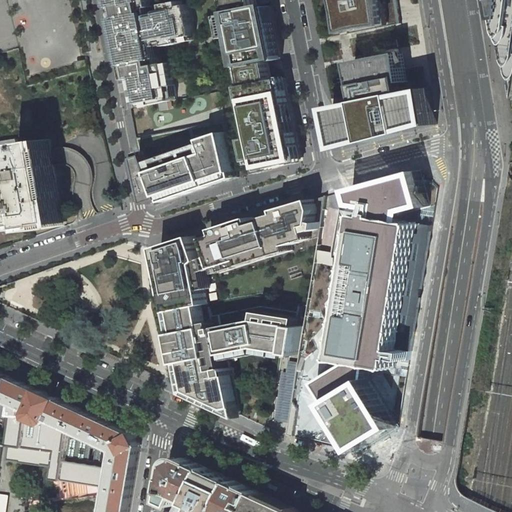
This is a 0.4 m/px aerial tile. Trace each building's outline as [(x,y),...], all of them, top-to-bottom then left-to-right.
[(148,106),(184,98),(181,83),(176,84),(174,75),(179,74),(177,62),(162,65),(158,66),(156,58),(154,47),(157,46),(160,46),(160,43),(167,41),(168,44),(168,46),(182,43),(182,38),(196,36),(197,35),(190,4),(183,6),(166,9),(161,10),(162,17),(151,19),(148,8),(148,7),(147,8),(145,2),(149,1),(148,0),(111,0),(112,2),(113,2),(117,1),(119,13),(115,14),(118,30),(120,29),(125,51),(126,51),(129,65),(125,65),(128,79),(140,77),(144,76),(147,90),(145,91),(148,106)] [(239,0),(242,12),(237,13),(241,35),(247,66),(270,61),(283,59),(272,6),(264,7),(262,0),(239,0)] [(342,0),(349,33),(401,23),(400,15),(398,0),(342,0)] [(511,0),(493,0),(509,96),(511,71),(511,0)] [(166,9),(183,6),(182,1),(165,4),(166,9)] [(236,36),(241,35),(237,13),(233,13),(228,15),(232,37),(236,36)] [(120,29),(118,30),(125,65),(129,65),(126,51),(125,51),(120,29)] [(247,66),(241,35),(236,36),(243,66),(245,66),(247,66)] [(341,150),(438,124),(432,87),(410,92),(408,82),(409,81),(407,68),(406,68),(403,52),(354,62),(360,91),(362,91),(364,101),(333,107),(341,150)] [(80,71),(91,68),(89,60),(78,62),(80,71)] [(268,170),(291,164),(291,161),(301,159),(298,148),(300,148),(287,78),(274,81),(270,61),(247,66),(245,66),(249,86),(250,86),(253,96),(247,97),(254,133),(258,132),(259,137),(255,138),(247,140),(251,161),(260,159),(268,170)] [(229,121),(139,138),(152,204),(156,202),(157,205),(184,196),(183,193),(190,191),(191,194),(215,185),(214,182),(226,177),(228,181),(231,180),(231,178),(233,178),(240,177),(229,121)] [(0,225),(30,220),(31,223),(48,221),(49,225),(59,223),(59,222),(63,221),(60,198),(58,199),(52,159),(51,150),(52,150),(51,145),(50,139),(18,144),(25,192),(10,194),(9,188),(0,188),(0,225)] [(430,244),(438,188),(421,170),(352,190),(356,206),(375,209),(373,217),(364,215),(340,360),(351,361),(372,364),(410,370),(426,271),(430,244)] [(197,236),(161,248),(177,334),(209,328),(208,324),(204,305),(210,304),(207,290),(213,288),(209,271),(219,268),(222,273),(294,250),(293,245),(321,237),(327,196),(281,210),(282,213),(257,221),(256,217),(219,229),(221,235),(210,238),(215,256),(205,260),(197,236)] [(209,328),(177,334),(195,396),(243,418),(228,353),(263,346),(301,353),(306,319),(263,311),(262,319),(218,328),(217,322),(208,324),(209,328)] [(372,364),(351,361),(350,364),(317,383),(359,452),(400,427),(370,379),(372,364)] [(0,430),(5,432),(9,399),(13,377),(0,371),(0,430)] [(17,379),(13,377),(9,399),(13,402),(17,404),(15,414),(16,414),(12,444),(11,443),(9,460),(55,467),(53,479),(113,488),(108,511),(130,511),(141,445),(136,434),(60,400),(61,399),(43,391),(42,391),(17,379)] [(288,434),(293,436),(297,407),(292,407),(288,434)] [(250,511),(260,492),(185,457),(185,458),(180,458),(178,459),(177,460),(174,464),(173,463),(167,500),(179,505),(183,496),(192,499),(193,503),(190,510),(193,511),(198,511),(202,506),(213,511),(212,511),(250,511)] [(302,511),(260,492),(250,511),(302,511)] [(0,511),(7,511),(10,495),(0,493),(0,511)]
